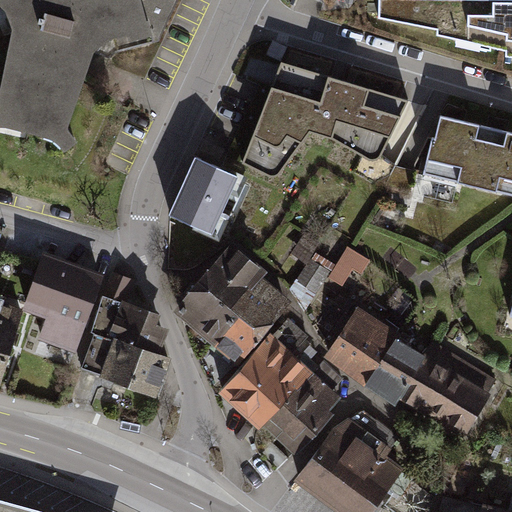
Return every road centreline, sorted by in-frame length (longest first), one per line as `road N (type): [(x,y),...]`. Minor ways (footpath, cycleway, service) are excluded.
road 1 (residential): [(511,95),(236,12)]
road 2 (residential): [(141,252),(146,201),(236,12)]
road 3 (residential): [(173,496),(197,407),(141,252)]
road 4 (primary): [(173,496),(0,428)]
road 5 (residential): [(141,252),(0,214)]
